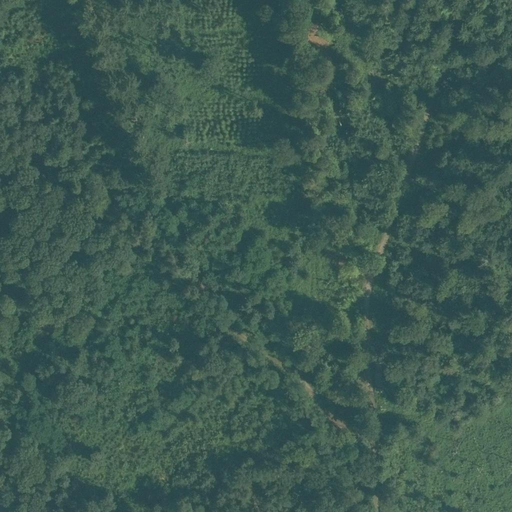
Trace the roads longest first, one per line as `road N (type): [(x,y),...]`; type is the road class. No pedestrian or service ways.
road 1 (track): [(334,426),(198,292),(0,149)]
road 2 (track): [(198,292),(80,0)]
road 3 (track): [(466,0),(366,270)]
road 4 (track): [(366,270),(336,0)]
road 5 (track): [(378,511),(366,270)]
road 6 (track): [(184,511),(226,462),(371,418)]
road 7 (track): [(0,358),(134,511)]
